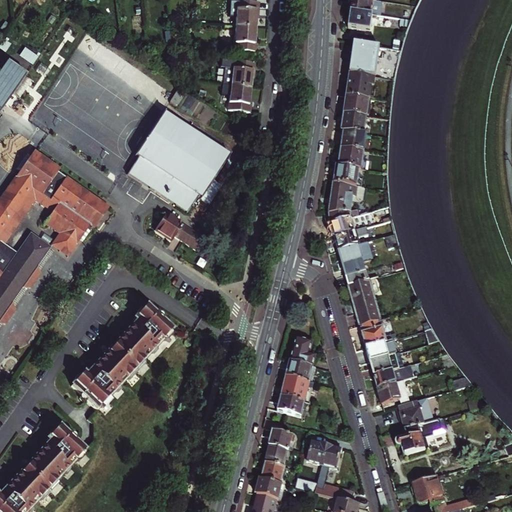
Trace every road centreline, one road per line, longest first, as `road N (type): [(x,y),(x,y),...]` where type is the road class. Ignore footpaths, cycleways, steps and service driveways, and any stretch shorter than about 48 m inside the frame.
road 1 (tertiary): [(286,259),(312,134),(323,0)]
road 2 (tertiary): [(222,511),(286,259)]
road 3 (residential): [(392,511),(329,295),(317,280)]
road 4 (residential): [(317,280),(380,511)]
